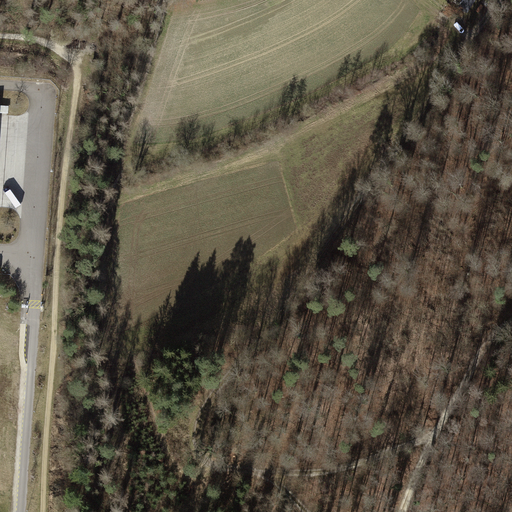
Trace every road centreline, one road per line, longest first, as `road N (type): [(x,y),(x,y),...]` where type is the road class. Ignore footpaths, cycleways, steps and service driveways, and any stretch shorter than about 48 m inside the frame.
road 1 (track): [(431,445),(402,446),(333,470),(276,473),(219,464),(197,442),(200,413),(300,294),(500,0)]
road 2 (track): [(0,36),(38,39),(77,69),(47,511)]
road 3 (track): [(406,511),(435,435),(511,319)]
